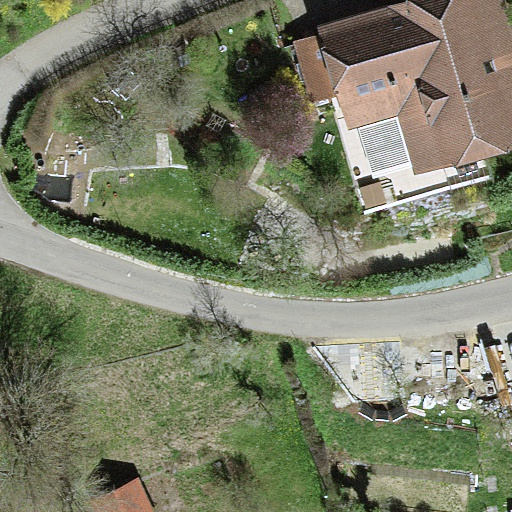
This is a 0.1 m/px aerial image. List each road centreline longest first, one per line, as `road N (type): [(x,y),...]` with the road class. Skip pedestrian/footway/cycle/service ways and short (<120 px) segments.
road 1 (residential): [(0,240),(115,279),(308,317),(412,320),(511,300)]
road 2 (residential): [(0,115),(65,50),(197,0)]
